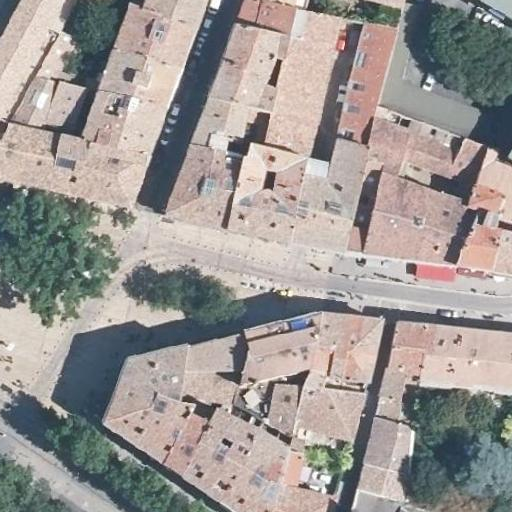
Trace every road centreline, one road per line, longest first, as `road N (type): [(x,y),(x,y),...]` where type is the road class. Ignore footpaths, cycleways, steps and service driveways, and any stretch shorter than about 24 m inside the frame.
road 1 (residential): [(140,243),(294,278),(511,304)]
road 2 (residential): [(229,0),(140,243)]
road 3 (residential): [(0,439),(36,404),(140,243)]
